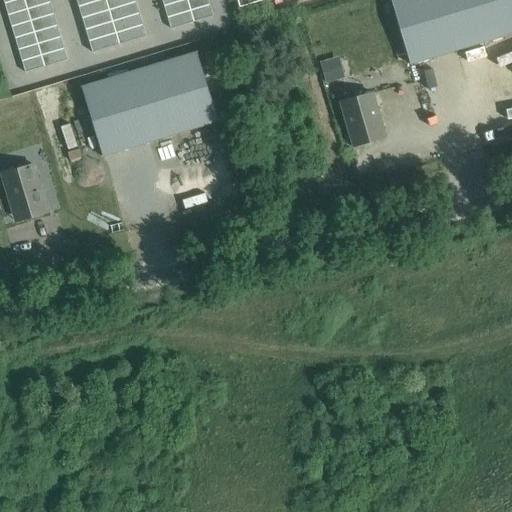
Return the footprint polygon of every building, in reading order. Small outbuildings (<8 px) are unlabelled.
[(8,15),(27,9),(24,0),(15,0),(4,3),(8,15)] [(50,2),(49,0),(24,0),(27,9),(50,2)] [(82,18),(108,10),(105,0),(98,0),(78,6),(82,18)] [(105,0),(108,10),(135,2),(134,0),(105,0)] [(190,11),(186,0),(182,0),(163,6),(167,18),(190,11)] [(210,5),(208,0),(186,0),(190,11),(210,5)] [(511,0),(390,0),(410,65),(511,34),(511,0)] [(50,2),(27,9),(30,21),(54,14),(50,2)] [(135,2),(108,10),(112,21),(139,13),(135,2)] [(210,5),(190,11),(194,22),(213,16),(210,5)] [(8,15),(11,26),(30,21),(27,9),(8,15)] [(112,21),(108,10),(82,18),(85,29),(112,21)] [(190,11),(167,18),(171,29),(194,22),(190,11)] [(139,13),(112,21),(116,33),(143,25),(139,13)] [(54,14),(30,21),(34,32),(57,25),(54,14)] [(30,21),(11,26),(14,38),(34,32),(30,21)] [(116,33),(112,21),(85,29),(89,41),(116,33)] [(34,32),(37,43),(60,37),(57,25),(34,32)] [(146,36),(143,25),(116,33),(119,45),(146,36)] [(14,38),(18,49),(37,43),(34,32),(14,38)] [(92,53),(119,45),(116,33),(89,41),(92,53)] [(60,37),(37,43),(41,56),(64,49),(60,37)] [(37,43),(18,49),(22,61),(41,56),(37,43)] [(41,56),(44,67),(67,60),(64,49),(41,56)] [(102,157),(218,122),(196,51),(81,86),(102,157)] [(25,73),(44,67),(41,56),(22,61),(25,73)] [(321,64),(326,82),(340,78),(334,60),(321,64)] [(341,102),(354,146),(385,137),(372,93),(341,102)] [(2,174),(13,212),(44,203),(32,165),(2,174)]
